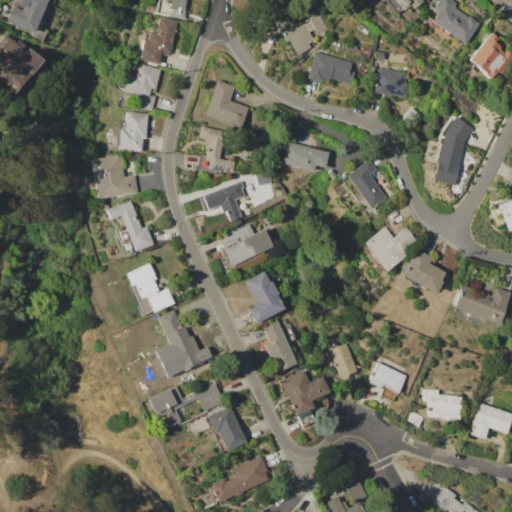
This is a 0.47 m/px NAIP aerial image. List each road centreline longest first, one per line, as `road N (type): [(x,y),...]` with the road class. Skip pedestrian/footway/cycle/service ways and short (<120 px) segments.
road 1 (residential): [(306,458),(280,434),(170,190),(171,131),(213,17)]
road 2 (residential): [(511,258),(483,253),(436,225),(385,133),(285,100),(213,17),(217,0)]
road 3 (residential): [(511,472),(364,432),(306,458)]
road 4 (residential): [(451,238),(511,116)]
